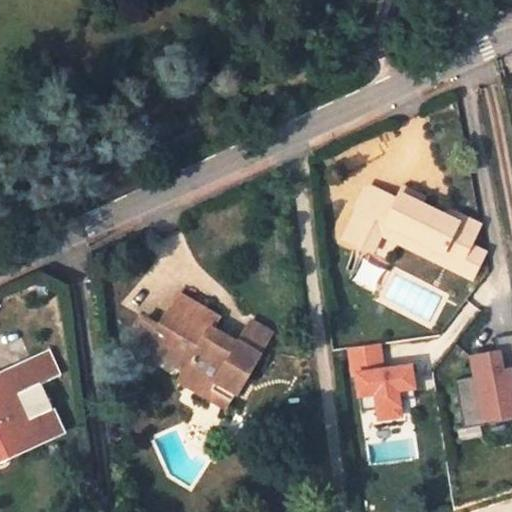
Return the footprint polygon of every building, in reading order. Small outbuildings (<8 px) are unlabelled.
[(395,191),(365,177),(348,210),(349,210),(362,217),(365,211),(380,219),(382,214),(439,243),(437,248),(470,264),(481,245),(468,238),(471,233),(459,227),(466,214),(457,209),(454,215),(441,208),(419,198),(423,191),(401,179),(395,191)] [(441,208),(454,215),(457,209),(444,202),(441,208)] [(380,219),(365,211),(362,217),(349,210),(348,210),(339,228),(367,243),(376,226),(380,219)] [(439,243),(382,214),(380,219),(376,226),(466,272),(470,264),(437,248),(439,243)] [(478,220),(466,214),(459,227),(471,233),(478,220)] [(214,319),(175,294),(156,326),(144,318),(126,344),(150,360),(154,354),(181,371),(178,375),(208,393),(214,384),(230,395),(255,358),(269,338),(247,324),(233,343),(227,352),(203,337),(214,319)] [(475,376),(455,380),(463,427),(486,423),(485,419),(511,413),(511,333),(496,337),(498,351),(472,356),(475,376)] [(379,343),(350,347),(353,373),(356,373),(361,410),(377,408),(379,418),(400,415),(398,399),(415,397),(411,365),(393,367),(394,372),(386,373),(386,368),(382,368),(379,343)] [(0,371),(0,463),(0,464),(1,464),(2,464),(3,464),(4,463),(5,463),(6,462),(7,462),(7,461),(8,461),(8,460),(9,460),(9,459),(9,458),(10,457),(10,456),(10,454),(10,453),(10,452),(10,451),(9,451),(37,438),(6,368),(0,371)] [(219,413),(230,395),(214,384),(208,393),(178,375),(173,383),(219,413)]
